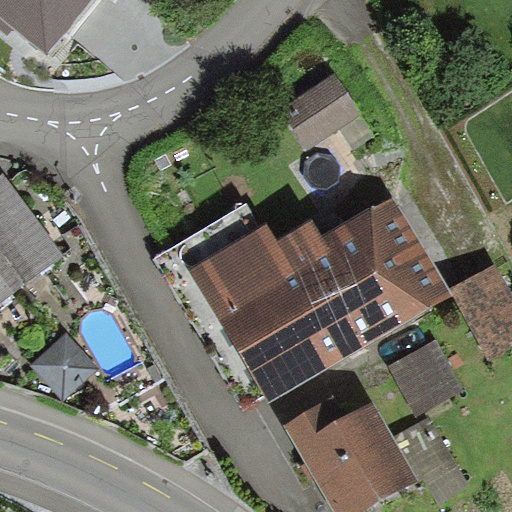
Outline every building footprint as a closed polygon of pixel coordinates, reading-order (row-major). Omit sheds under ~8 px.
[(0,0),(0,28),(46,66),(99,0),(0,0)] [(362,120),(336,78),(282,112),(308,154),(362,120)] [(0,292),(48,257),(0,192),(0,292)] [(268,235),(190,279),(267,411),(450,306),(392,206),(322,246),(316,234),(279,255),(268,235)] [(511,310),(491,270),(453,289),(484,349),(511,334),(511,310)] [(439,344),(392,370),(418,417),(465,392),(439,344)] [(332,409),(288,433),(331,511),(368,511),(413,488),(371,410),(342,426),(332,409)]
